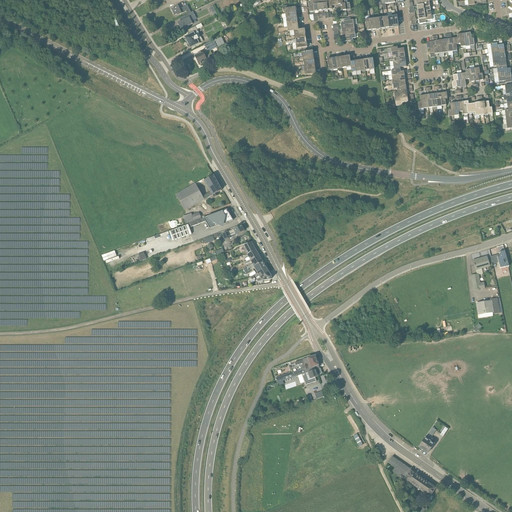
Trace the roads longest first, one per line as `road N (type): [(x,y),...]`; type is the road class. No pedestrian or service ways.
road 1 (trunk): [(511,184),(383,233),(269,313),(211,405),(197,458),(195,511)]
road 2 (trunk): [(208,511),(219,420),(271,329),(370,254),(511,196)]
road 3 (tertiary): [(191,97),(216,80),(246,81),(279,98),(302,138),(332,161),(412,176),(475,177)]
road 4 (residential): [(313,330),(397,271),(511,236)]
road 5 (secondary): [(333,365),(381,434),(489,511)]
road 6 (secondary): [(181,110),(0,18)]
road 7 (secondary): [(255,225),(201,126),(181,110)]
road 8 (tertiary): [(191,97),(168,82),(115,0)]
road 9 (secondary): [(255,225),(313,330)]
